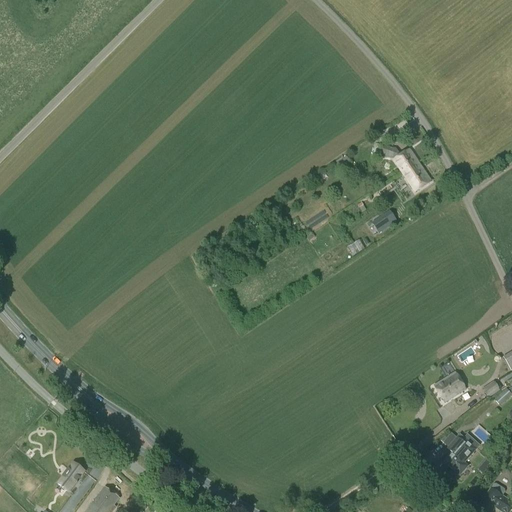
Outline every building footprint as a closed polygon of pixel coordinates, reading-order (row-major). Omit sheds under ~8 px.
[(396,149),(383,147),(382,157),(396,159),(394,161),(402,173),(418,163),(410,150),(401,156),(396,149)] [(332,163),(329,165),(331,169),(335,166),(339,172),(351,164),(346,157),(335,165),(334,165),(332,163)] [(415,193),(431,182),(418,163),(402,173),(415,193)] [(323,210),(305,221),(309,228),(327,217),(323,210)] [(379,235),(397,223),(389,212),(371,224),(379,235)] [(357,240),(346,247),(351,255),(362,249),(357,240)] [(511,350),(500,358),(509,371),(511,369),(511,350)] [(444,403),(465,390),(455,373),(434,386),(444,403)] [(493,382),(481,390),(488,399),(499,392),(493,382)] [(511,396),(508,392),(494,405),(498,409),(511,396)] [(464,438),(459,434),(447,448),(451,452),(443,462),(455,472),(456,471),(459,475),(467,466),(464,463),(479,446),(467,435),(464,438)] [(63,477),(58,484),(69,493),(77,482),(78,482),(77,481),(79,480),(80,479),(79,479),(85,472),(74,463),(69,470),(68,469),(68,470),(63,477),(63,476),(62,477),(63,477)] [(105,488),(86,511),(111,511),(115,508),(113,506),(119,499),(105,488)] [(502,511),(501,511),(509,511),(511,508),(511,504),(491,491),(480,507),(484,509),(483,510),(486,511),(491,511),(495,507),(502,511)]
